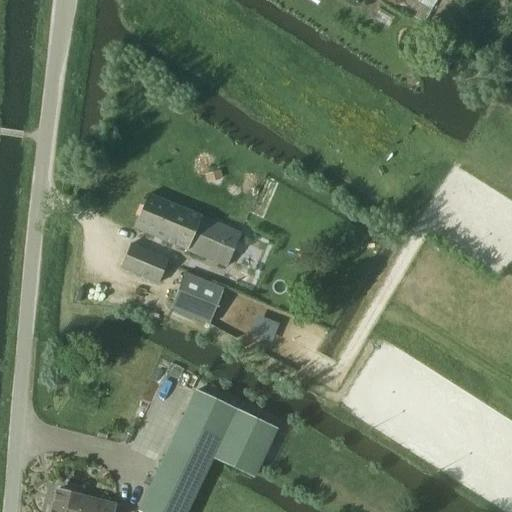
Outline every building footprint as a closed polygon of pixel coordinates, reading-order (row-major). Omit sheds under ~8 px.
[(422,5),(414,18),(423,23),(431,11),(422,5)] [(206,183),(222,178),(219,171),(204,175),(206,183)] [(225,266),(239,234),(147,195),(133,228),(225,266)] [(157,284),(168,259),(130,244),(120,269),(157,284)] [(177,292),(169,310),(207,327),(215,308),(223,290),(185,273),(177,292)] [(195,391),(138,511),(141,511),(186,511),(213,456),(217,458),(254,475),(276,428),(195,391)] [(98,431),(96,437),(105,439),(106,433),(98,431)] [(53,504),(50,511),(111,511),(114,505),(56,491),(56,493),(50,494),(49,501),(53,504)]
